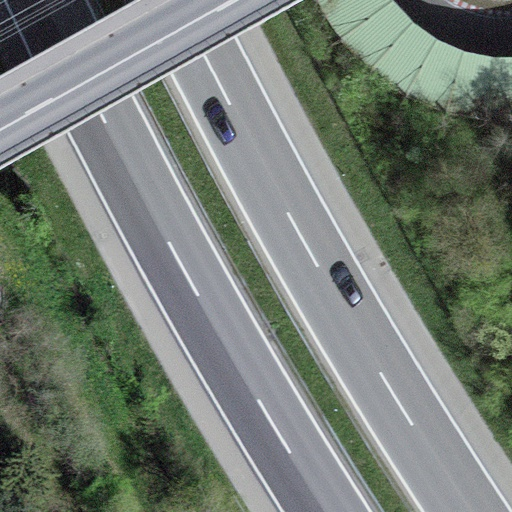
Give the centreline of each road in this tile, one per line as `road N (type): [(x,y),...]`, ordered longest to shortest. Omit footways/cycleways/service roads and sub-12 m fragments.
road 1 (motorway): [(462,511),(358,347),(208,81),(172,0)]
road 2 (motorway): [(36,0),(175,268),(321,511)]
road 3 (tertiary): [(218,0),(0,124)]
